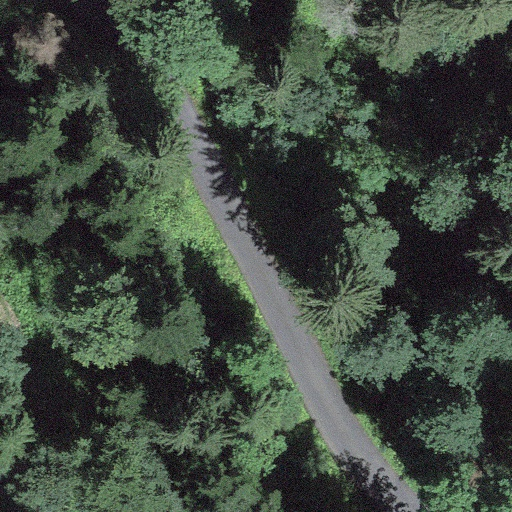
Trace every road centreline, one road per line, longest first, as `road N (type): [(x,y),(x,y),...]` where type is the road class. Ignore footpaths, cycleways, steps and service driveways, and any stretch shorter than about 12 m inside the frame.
road 1 (unclassified): [(85,0),(140,41),(164,79),(347,442),(405,511)]
road 2 (track): [(0,289),(87,454),(101,511)]
